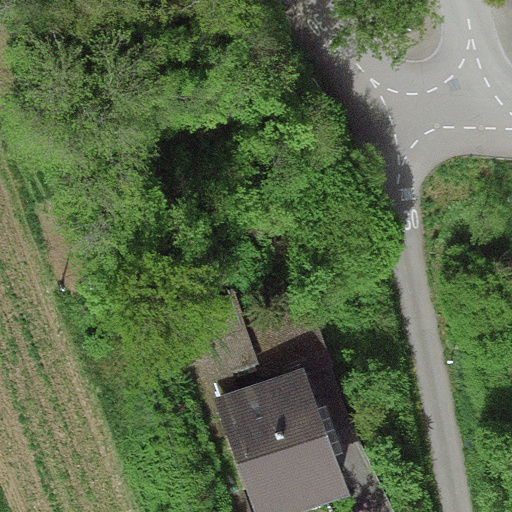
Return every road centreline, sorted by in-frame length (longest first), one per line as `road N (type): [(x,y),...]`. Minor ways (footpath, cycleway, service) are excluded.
road 1 (residential): [(459,511),(392,119)]
road 2 (unknown): [(392,119),(255,0)]
road 3 (residential): [(392,119),(370,76),(330,37),(311,0)]
